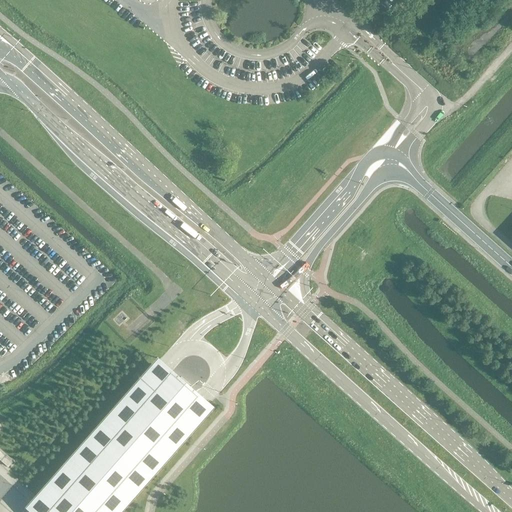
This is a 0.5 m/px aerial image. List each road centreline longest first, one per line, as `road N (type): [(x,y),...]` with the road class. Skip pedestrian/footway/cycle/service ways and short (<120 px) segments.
road 1 (secondary): [(267,279),(2,34)]
road 2 (secondary): [(0,72),(255,302)]
road 3 (secondary): [(255,302),(490,511)]
road 4 (secondary): [(511,497),(284,295)]
road 5 (unclassified): [(408,171),(393,154),(374,155),(267,279)]
road 6 (unclassified): [(284,295),(381,173),(408,171)]
road 7 (unclassified): [(511,267),(408,171)]
